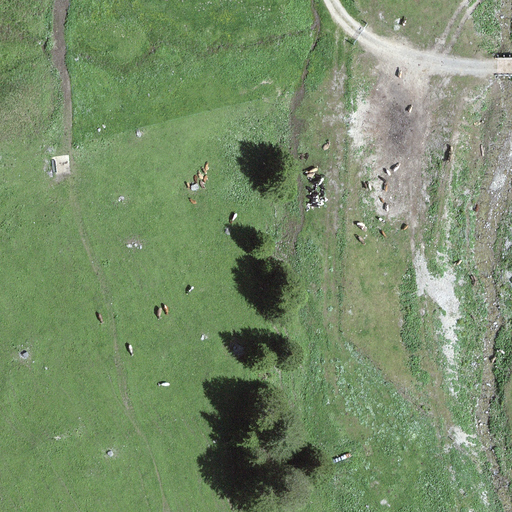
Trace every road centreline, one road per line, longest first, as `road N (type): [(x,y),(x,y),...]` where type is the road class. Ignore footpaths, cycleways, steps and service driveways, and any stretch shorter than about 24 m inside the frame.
road 1 (track): [(58,0),(78,221),(155,511)]
road 2 (track): [(511,67),(403,51),(334,0)]
